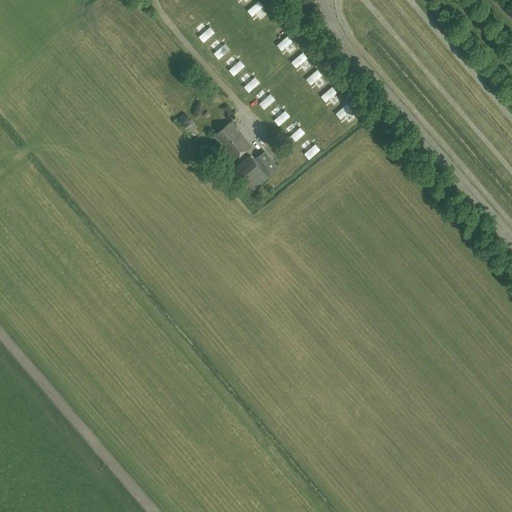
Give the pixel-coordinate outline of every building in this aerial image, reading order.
[(259,0),(258,0),(247,10),(252,16),(264,5),(259,0)] [(210,26),(198,37),(203,42),(215,31),(210,26)] [(289,34),(277,44),(281,50),(294,39),(289,34)] [(225,42),(213,52),(218,58),(230,47),(225,42)] [(304,51),(292,61),(297,67),(309,56),(304,51)] [(241,60),(229,71),(233,76),(246,66),(241,60)] [(318,68),(306,79),(310,84),(323,74),(318,68)] [(255,77),(243,88),(248,94),(260,83),(255,77)] [(332,84),(320,95),(325,101),(337,90),(332,84)] [(271,92),(258,103),(263,109),(276,98),(271,92)] [(348,103),(335,114),(340,119),(353,108),(348,103)] [(285,109),(273,120),(278,126),(290,115),(285,109)] [(193,130),(205,129),(205,119),(193,120),(193,130)] [(251,147),(231,122),(215,135),(236,160),(251,147)] [(302,127),(290,137),(295,143),(307,132),(302,127)] [(316,143),(304,154),(309,159),(321,149),(316,143)] [(269,175),(279,167),(264,150),(255,158),(269,175)] [(253,190),(269,177),(250,155),(235,168),(253,190)]
